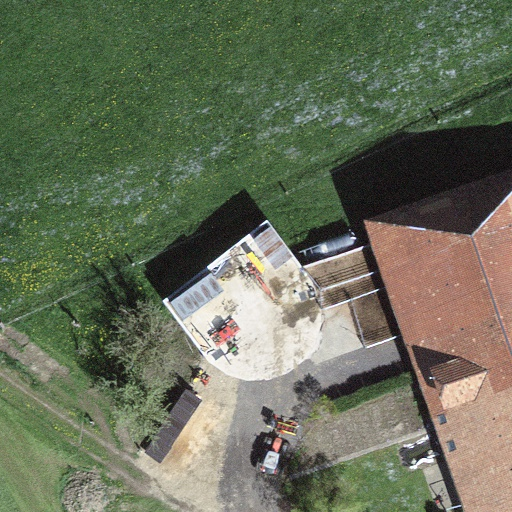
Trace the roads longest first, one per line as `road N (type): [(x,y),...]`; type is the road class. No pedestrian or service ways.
road 1 (track): [(227,511),(53,407),(0,364)]
road 2 (track): [(246,511),(344,345)]
